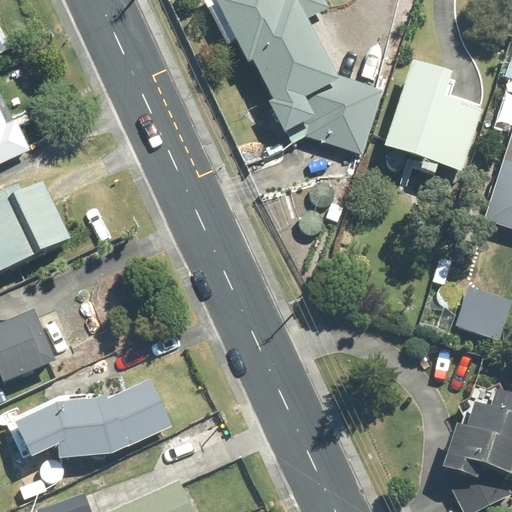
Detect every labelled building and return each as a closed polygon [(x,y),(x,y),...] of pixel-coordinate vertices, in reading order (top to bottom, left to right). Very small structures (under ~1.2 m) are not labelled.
[(310,137),(308,145),(365,162),(383,106),(340,94),(306,28),(331,15),(322,0),(246,0),(211,18),(230,56),(236,53),(251,79),(256,76),(277,116),(271,119),(286,149),(310,137)] [(416,77),(387,163),(426,176),(423,186),(439,191),(442,182),(466,189),(485,125),(482,125),(484,117),(454,107),(459,90),(416,77)] [(0,174),(33,159),(18,129),(8,134),(0,117),(0,174)] [(511,187),(511,152),(502,184),(511,187)] [(21,204),(0,214),(0,287),(3,292),(72,258),(43,201),(24,210),(21,204)] [(334,208),(327,224),(339,229),(346,213),(334,208)] [(0,390),(3,389),(7,397),(57,376),(35,327),(0,341),(0,390)] [(62,405),(7,433),(25,470),(30,467),(34,477),(62,463),(62,475),(113,470),(173,436),(152,389),(106,413),(101,401),(62,405)] [(475,495),(456,504),(459,511),(500,511),(510,508),(501,489),(511,492),(511,410),(500,407),(494,425),(478,420),(469,445),(461,442),(447,486),(475,495)] [(190,511),(179,490),(134,511),(190,511)] [(88,511),(83,500),(52,511),(88,511)]
